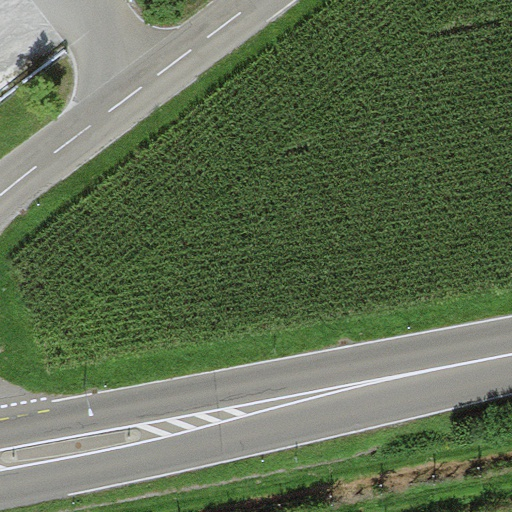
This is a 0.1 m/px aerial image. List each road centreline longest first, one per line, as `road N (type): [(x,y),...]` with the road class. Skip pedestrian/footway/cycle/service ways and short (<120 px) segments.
road 1 (primary): [(0,461),(511,357)]
road 2 (unclassified): [(0,205),(265,0)]
